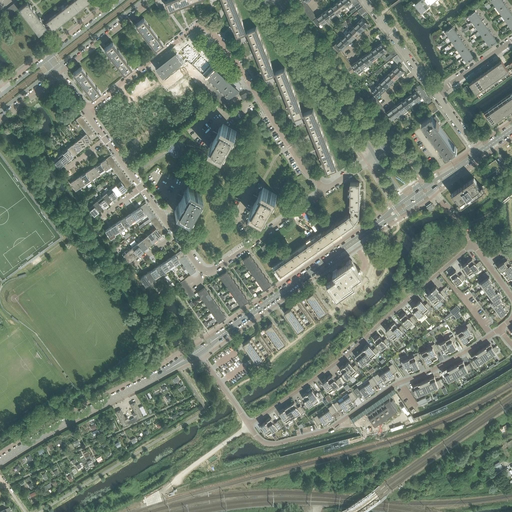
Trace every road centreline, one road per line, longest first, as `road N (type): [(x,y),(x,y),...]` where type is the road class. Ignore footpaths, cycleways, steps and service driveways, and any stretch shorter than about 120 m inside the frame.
road 1 (residential): [(327,189),(304,169),(228,49),(202,25),(86,112)]
road 2 (residential): [(473,243),(324,372),(248,425)]
road 3 (residential): [(499,329),(327,430),(268,444),(248,425)]
road 4 (tertiary): [(213,340),(374,226)]
road 5 (residential): [(327,189),(212,270),(202,269),(175,234)]
road 6 (tertiary): [(0,462),(165,370)]
road 7 (tertiary): [(263,3),(374,155)]
road 8 (tertiary): [(385,146),(274,0)]
